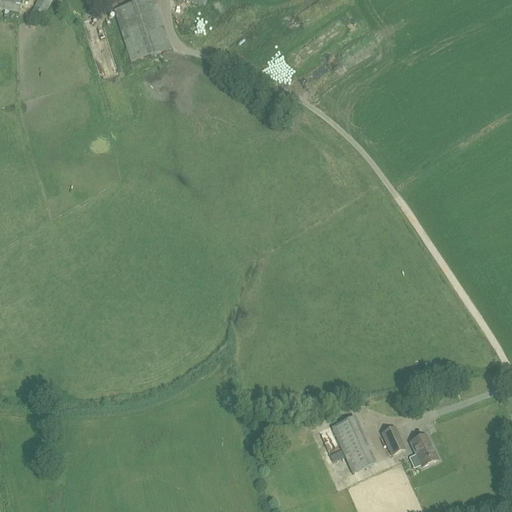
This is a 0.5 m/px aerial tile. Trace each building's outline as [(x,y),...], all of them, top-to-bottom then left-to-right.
[(0,0),(0,9),(19,12),(21,0),(19,0),(0,0)] [(52,0),(38,0),(30,15),(40,21),(52,0)] [(153,0),(147,0),(114,11),(131,63),(170,50),(153,0)] [(200,19),(203,12),(195,9),(192,16),(200,19)] [(183,31),(196,35),(198,29),(185,25),(183,31)] [(461,395),(468,392),(464,383),(457,387),(461,395)] [(422,402),(425,414),(431,412),(428,400),(422,402)] [(352,475),(375,465),(353,419),(331,429),(352,475)] [(392,457),(404,451),(394,429),(382,435),(392,457)] [(438,461),(433,451),(432,451),(425,437),(411,444),(422,468),(438,461)]
